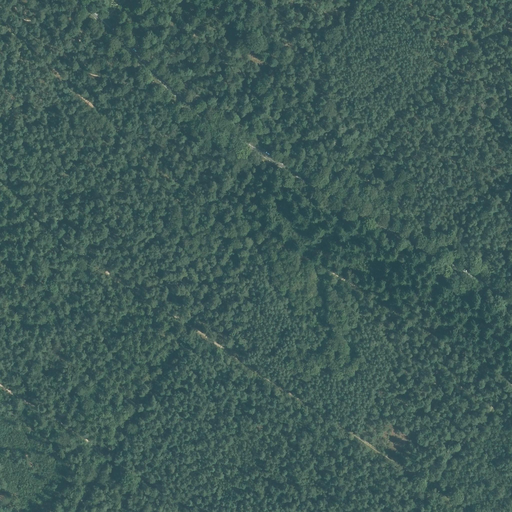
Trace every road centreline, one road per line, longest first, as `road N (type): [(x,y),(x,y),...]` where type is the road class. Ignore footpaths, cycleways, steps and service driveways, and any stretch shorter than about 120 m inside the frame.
road 1 (primary): [(511,299),(211,121),(81,0)]
road 2 (track): [(251,223),(196,194),(0,20)]
road 3 (track): [(393,310),(251,223)]
road 4 (track): [(403,511),(494,406)]
road 5 (track): [(511,379),(393,310)]
